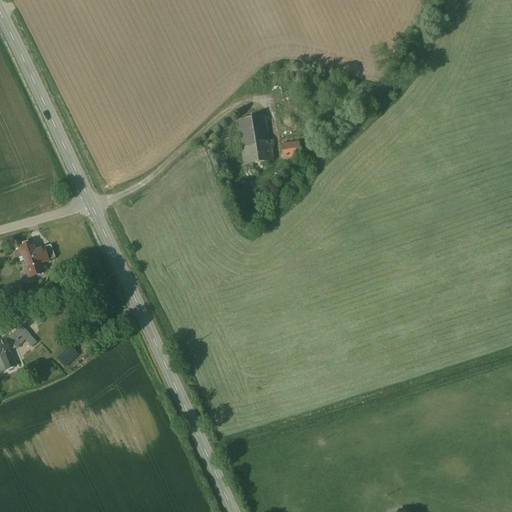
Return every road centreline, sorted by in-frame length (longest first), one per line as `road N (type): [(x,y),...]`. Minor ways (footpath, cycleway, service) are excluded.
road 1 (tertiary): [(92,204),(234,511)]
road 2 (tertiary): [(0,10),(92,204)]
